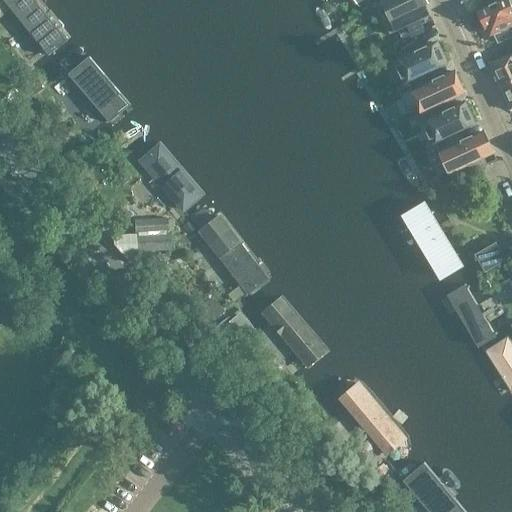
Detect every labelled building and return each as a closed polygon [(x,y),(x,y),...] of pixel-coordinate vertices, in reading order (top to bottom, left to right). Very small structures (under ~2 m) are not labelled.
[(3,0),(39,44),(41,46),(44,48),(46,50),(49,51),(51,52),(53,52),(56,52),(59,53),(59,50),(59,47),(59,45),(59,43),(58,40),(57,37),(56,35),(54,32),(27,0),(3,0)] [(427,5),(425,0),(394,0),(402,16),(427,5)] [(511,25),(511,26),(500,3),(478,13),(480,16),(479,19),(482,24),(484,26),(486,29),(487,29),(491,36),(494,34),(498,43),(511,37),(511,25)] [(425,31),(420,20),(432,15),(427,5),(402,16),(406,24),(397,28),(405,44),(425,31)] [(395,64),(403,83),(447,63),(438,44),(395,64)] [(511,82),(511,53),(490,63),(501,87),(511,82)] [(66,71),(117,131),(134,116),(84,56),(66,71)] [(456,73),(412,93),(421,112),(465,92),(456,73)] [(511,82),(501,87),(511,111),(511,82)] [(431,144),(475,124),(466,105),(422,125),(431,144)] [(450,172),(494,152),(485,133),(441,153),(450,172)] [(186,218),(208,199),(164,145),(141,164),(186,218)] [(447,278),(464,268),(423,200),(406,210),(447,278)] [(199,234),(249,297),(275,277),(225,213),(199,234)] [(479,253),(487,268),(504,258),(496,244),(479,253)] [(499,339),(466,284),(446,296),(479,351),(499,339)] [(283,295),(262,313),(309,369),(330,351),(283,295)] [(250,329),(238,316),(220,331),(232,345),(250,329)] [(485,351),(511,397),(511,341),(509,337),(485,351)] [(344,399),(344,403),(345,406),(346,409),(348,412),(393,461),(396,462),(398,463),(400,464),(403,464),(406,465),(408,465),(411,465),(413,465),(414,462),(415,459),(416,457),(416,454),(416,451),(416,448),(415,445),(415,443),(371,392),(369,390),(366,388),(363,387),(359,386),(356,385),(353,385),(349,386),(346,386),(345,389),(344,393),(344,396),(344,399)] [(426,511),(450,511),(428,485),(414,497),(426,511)]
